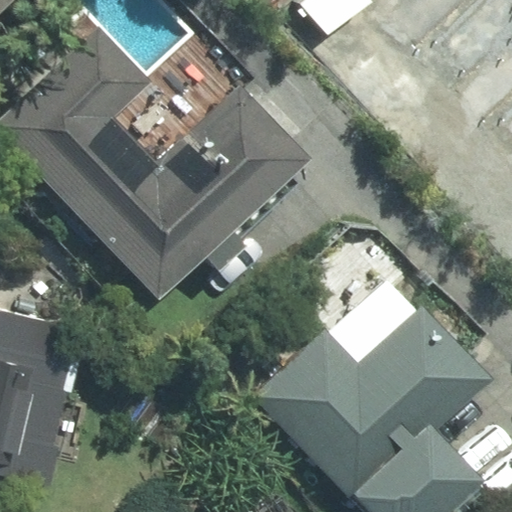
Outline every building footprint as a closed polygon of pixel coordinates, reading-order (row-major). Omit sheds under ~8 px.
[(418,50),(455,18),(474,0),(401,0),(385,14),(418,50)] [(453,88),(484,122),(511,96),(511,0),(474,0),(455,18),(489,55),(453,88)] [(0,105),(0,134),(152,290),(198,245),(207,254),(290,173),(281,164),(298,147),(231,77),(154,152),(115,112),(151,77),(93,17),(0,105)] [(253,392),(366,511),(424,511),(473,466),(427,418),(480,369),(415,300),(351,361),(321,329),(253,392)] [(0,463),(37,472),(73,323),(0,304),(0,463)] [(238,511),(292,511),(277,488),(238,511)]
